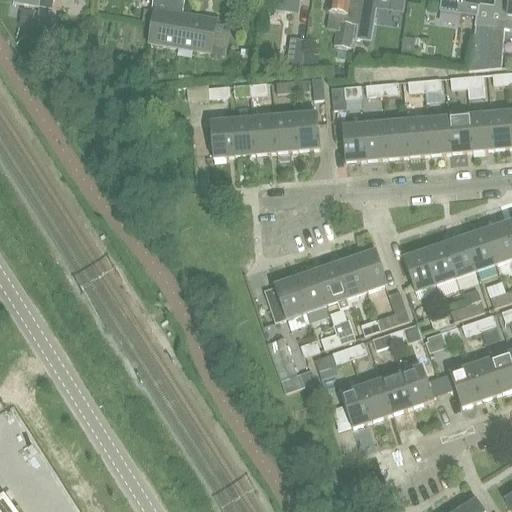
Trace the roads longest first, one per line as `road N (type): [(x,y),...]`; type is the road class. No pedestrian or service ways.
road 1 (unclassified): [(0,277),(148,511)]
road 2 (residential): [(269,215),(319,202),(511,183)]
